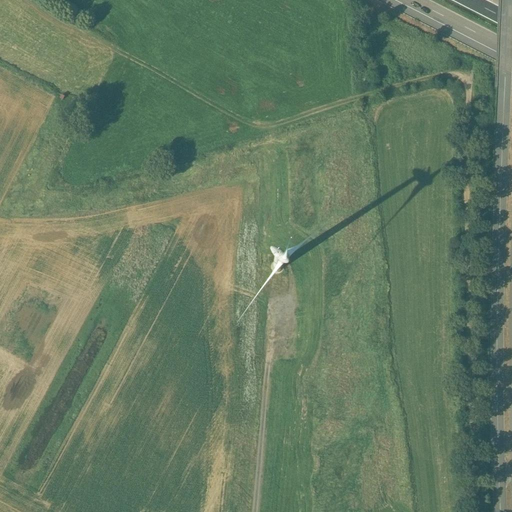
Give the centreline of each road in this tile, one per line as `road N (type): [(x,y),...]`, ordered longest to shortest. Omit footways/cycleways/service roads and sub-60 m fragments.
road 1 (secondary): [(499,465),(511,11)]
road 2 (motorway): [(403,0),(511,55)]
